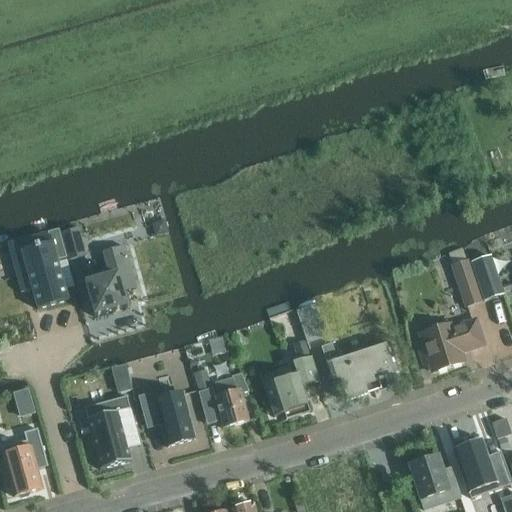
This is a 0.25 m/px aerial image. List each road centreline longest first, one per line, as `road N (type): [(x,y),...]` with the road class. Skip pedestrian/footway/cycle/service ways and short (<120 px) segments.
road 1 (unclassified): [(89,511),(511,385)]
road 2 (residential): [(78,511),(34,355)]
